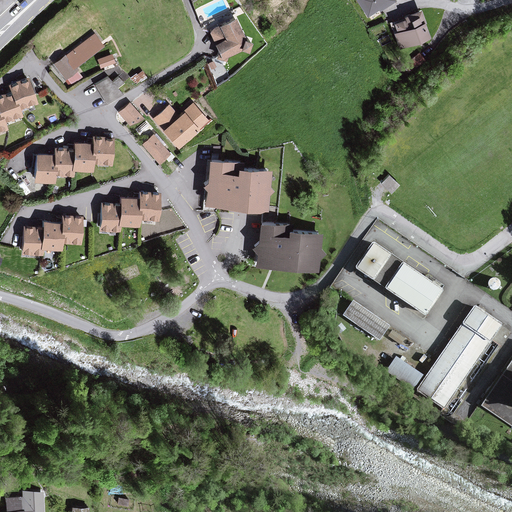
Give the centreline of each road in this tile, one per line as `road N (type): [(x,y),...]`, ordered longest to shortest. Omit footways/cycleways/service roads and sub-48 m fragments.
road 1 (unclassified): [(155,171),(221,277),(281,300),(318,285),(375,211),(455,261),(480,258),(511,233)]
road 2 (track): [(281,300),(304,354),(323,374),(390,413),(511,463)]
road 3 (track): [(0,297),(126,335),(156,324),(221,277)]
road 4 (residential): [(99,115),(195,50),(183,0)]
road 5 (residential): [(18,220),(155,171)]
road 6 (residential): [(0,83),(25,62),(99,115)]
